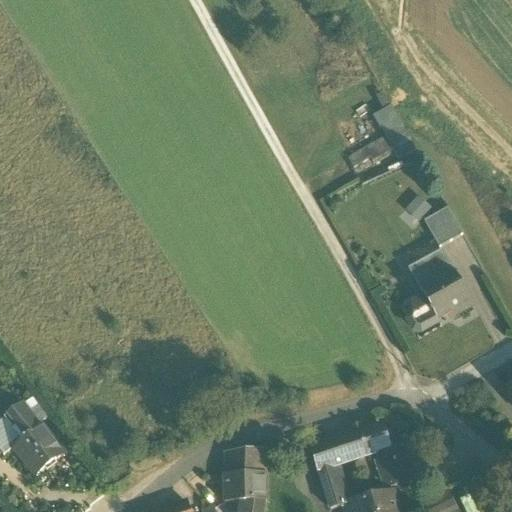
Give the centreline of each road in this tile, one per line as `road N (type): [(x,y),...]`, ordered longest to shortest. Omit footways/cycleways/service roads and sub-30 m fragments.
road 1 (tertiary): [(137,511),(220,443),(417,404)]
road 2 (tertiary): [(417,404),(511,480)]
